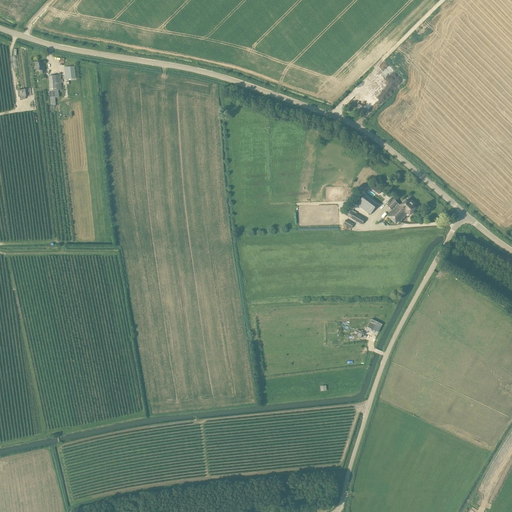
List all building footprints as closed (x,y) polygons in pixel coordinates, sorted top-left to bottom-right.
[(35,63),(36,71),(40,71),(40,74),(44,73),(44,69),(42,69),(41,63),(35,63)] [(74,66),(65,67),(64,68),(66,80),(75,79),(74,66)] [(60,75),(48,76),(49,91),(49,97),(50,106),(55,106),(55,98),(59,98),(58,91),(62,90),(61,83),(63,83),(63,80),(61,80),(60,75)] [(369,100),(373,105),(379,100),(380,102),(383,99),(378,93),(369,100)] [(378,201),(381,197),(367,189),(364,193),(378,201)] [(364,195),(357,205),(370,215),(378,205),(364,195)] [(406,200),(400,206),(392,198),(386,204),(391,210),(389,213),(389,214),(388,217),(396,224),(398,222),(400,223),(401,222),(407,216),(408,216),(409,215),(415,209),(406,200)] [(362,225),(365,219),(350,211),(348,216),(362,225)] [(354,224),(346,220),(343,224),(351,228),(354,224)] [(371,314),(367,323),(378,327),(382,319),(371,314)] [(363,329),(361,334),(358,332),(356,336),(361,338),(362,334),(373,339),(378,328),(372,325),(369,332),(363,329)]
